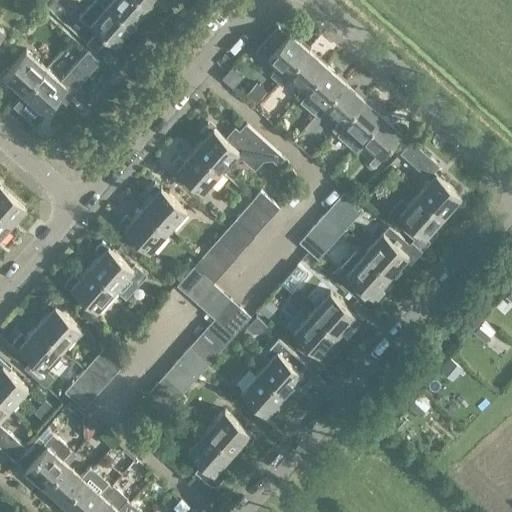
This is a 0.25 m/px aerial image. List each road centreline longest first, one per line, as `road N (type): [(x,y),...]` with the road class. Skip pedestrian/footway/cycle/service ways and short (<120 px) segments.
road 1 (residential): [(231,511),(498,212),(507,188),(497,169),(308,0)]
road 2 (residential): [(204,67),(327,187),(247,283)]
road 3 (residential): [(212,511),(104,409),(181,319)]
road 4 (residential): [(80,209),(204,67)]
road 5 (residential): [(0,300),(80,209)]
